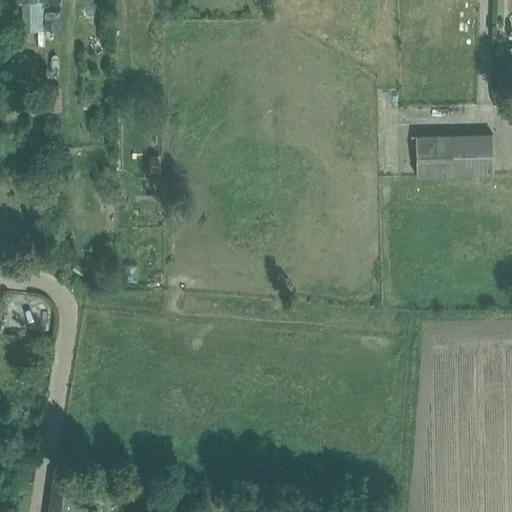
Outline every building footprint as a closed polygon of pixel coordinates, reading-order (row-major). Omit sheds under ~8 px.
[(22,2),(23,30),(45,30),(45,10),(45,6),(41,6),(41,2),(39,2),(38,0),(19,0),(20,2),(22,2)] [(60,105),(60,87),(48,86),(48,104),(60,105)] [(417,176),(495,174),(494,132),(416,135),(417,176)] [(160,156),(151,157),(151,173),(160,172),(160,156)] [(7,304),(6,327),(15,328),(16,304),(7,304)] [(49,511),(87,511),(88,507),(75,506),(80,478),(54,475),(49,511)]
